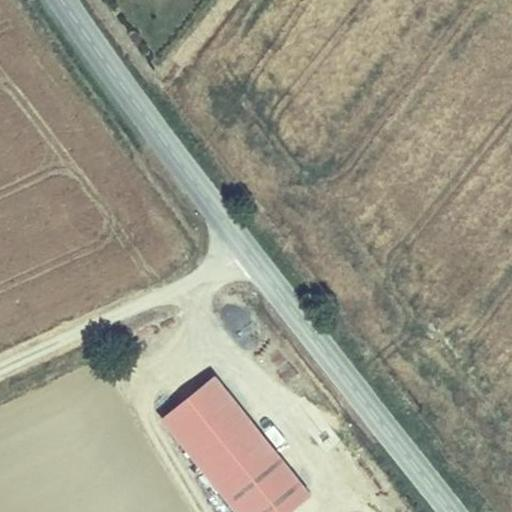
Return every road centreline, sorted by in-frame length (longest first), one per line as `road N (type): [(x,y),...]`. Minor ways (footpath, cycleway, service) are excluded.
road 1 (tertiary): [(60,0),(450,511)]
road 2 (track): [(0,370),(251,254)]
